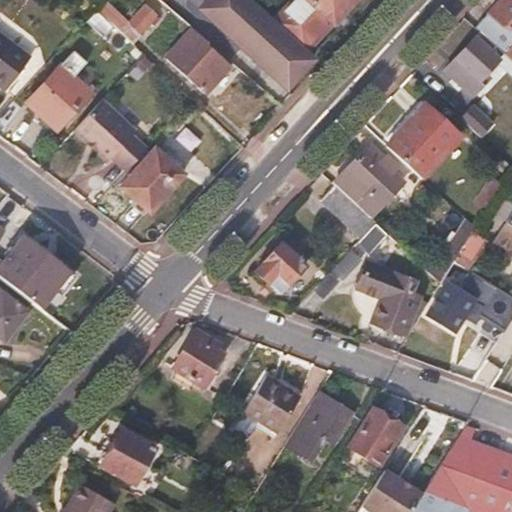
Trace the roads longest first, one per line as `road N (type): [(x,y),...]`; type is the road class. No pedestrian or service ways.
road 1 (residential): [(162,289),(428,0)]
road 2 (residential): [(162,289),(511,419)]
road 3 (residential): [(0,468),(162,289)]
road 4 (residential): [(0,165),(162,289)]
